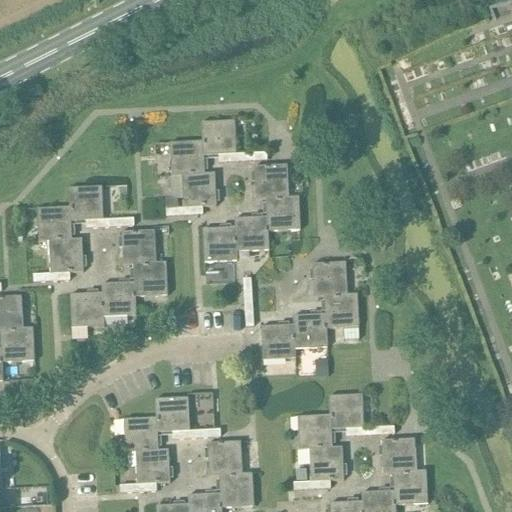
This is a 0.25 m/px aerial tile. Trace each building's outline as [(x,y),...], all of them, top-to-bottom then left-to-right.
[(203,143),(203,157),(218,157),(218,164),(266,162),(266,154),(236,156),(234,122),(201,124),(202,143),(203,143)] [(204,175),(203,157),(203,143),(202,143),(169,145),(171,178),(181,177),(181,176),(204,175)] [(288,199),(287,166),(253,168),(255,201),(265,201),(288,200),(288,199)] [(214,174),(204,175),(181,176),(181,177),(183,210),(177,210),(177,200),(165,201),(166,218),(202,216),(202,208),(216,208),(214,174)] [(85,230),(134,227),(133,220),(103,221),(101,188),(68,190),(69,208),(70,208),(71,223),(85,222),(85,230)] [(288,200),(265,201),(266,219),(267,233),(268,233),(300,231),(298,198),(288,199),(288,200)] [(71,241),(71,223),(70,208),(69,208),(37,210),(38,243),(48,243),(48,242),(71,241)] [(267,233),(266,219),(234,220),(234,229),(236,253),(269,252),(268,233),(267,233)] [(236,253),(234,229),(202,231),(204,264),(237,263),(236,253)] [(122,267),(133,266),(156,265),(156,264),(154,232),(121,234),(122,267)] [(81,240),(71,241),(48,242),(48,243),(50,275),(33,276),(33,284),(69,282),(69,274),(83,274),(81,240)] [(134,299),(135,299),(167,297),(166,264),(156,264),(156,265),(133,266),(133,284),(134,299)] [(345,264),(325,265),(312,266),(313,299),(323,298),(347,297),(347,296),(345,264)] [(242,280),(245,329),(253,328),(250,280),(242,280)] [(103,319),(104,319),(136,317),(135,299),(134,299),(133,284),(101,286),(101,295),(103,319)] [(101,295),(87,295),(69,296),(71,329),(104,328),(104,319),(103,319),(101,295)] [(347,297),(324,298),(324,302),(324,313),(324,316),(325,330),(326,330),(343,330),(344,342),(358,341),(358,329),(357,296),(347,296),(347,297)] [(0,332),(22,331),(22,330),(21,298),(0,298),(0,332)] [(325,330),(324,316),(292,318),(293,327),(294,351),(295,351),(327,349),(326,330),(325,330)] [(294,351),(293,327),(260,328),(262,362),(295,360),(295,351),(294,351)] [(33,329),(22,330),(22,331),(0,332),(0,345),(0,350),(1,364),(2,364),(34,363),(33,329)] [(327,361),(315,362),(316,378),(328,377),(327,361)] [(328,398),(329,417),(330,417),(331,431),(345,430),(345,438),(394,436),(393,428),(363,430),(361,396),(328,398)] [(220,439),(220,431),(189,432),(188,399),(154,401),(155,420),(156,419),(157,434),(172,433),(172,441),(220,439)] [(332,449),(331,431),(330,417),(329,417),(297,418),(298,452),(309,451),(309,450),(332,449)] [(156,419),(155,420),(123,421),(125,454),(135,454),(135,453),(158,452),(157,434),(156,419)] [(416,474),(416,473),(414,440),(381,442),(382,476),(393,475),(416,474)] [(242,476),(242,475),(240,443),(207,445),(209,478),(218,478),(242,476)] [(342,448),(332,449),(309,450),(309,451),(310,483),(293,484),(294,492),(330,490),(330,482),(343,482),(342,448)] [(135,453),(135,454),(136,486),(119,487),(120,494),(156,493),(156,485),(170,484),(168,451),(158,452),(135,453)] [(296,472),(296,481),(306,481),(306,471),(296,472)] [(394,507),(395,507),(427,505),(426,472),(416,473),(416,474),(393,475),(393,493),(394,507)] [(242,476),(218,478),(219,495),(220,510),(221,510),(254,508),(252,475),(242,475),(242,476)] [(361,511),(395,511),(395,507),(394,507),(393,493),(361,494),(361,503),(361,511)] [(188,511),(221,511),(221,510),(220,510),(219,495),(187,497),(188,506),(188,511)] [(361,511),(361,503),(345,504),(329,505),(329,511),(361,511)]
